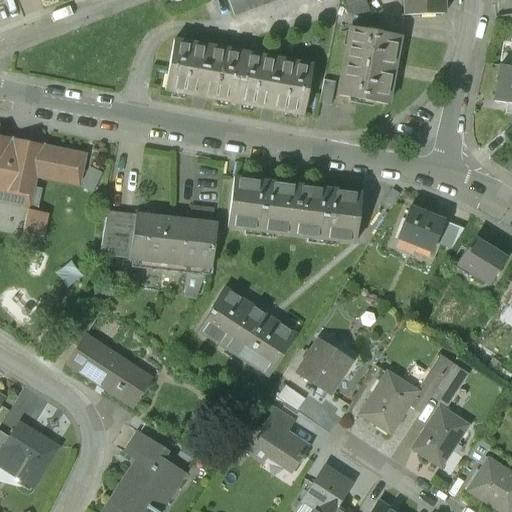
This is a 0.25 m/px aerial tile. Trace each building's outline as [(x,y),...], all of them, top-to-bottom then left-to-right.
[(245,12),(240,0),(228,0),(234,16),(245,12)] [(252,0),(240,0),(245,12),(256,9),(252,0)] [(265,0),(252,0),(256,9),(267,5),(265,0)] [(365,0),(341,0),(347,14),(372,19),(373,18),(365,0)] [(443,0),(403,0),(404,16),(444,14),(443,0)] [(400,37),(353,27),(339,96),(386,105),(400,37)] [(311,67),(174,43),(166,90),(303,113),(311,67)] [(511,71),(500,70),(496,103),(511,104),(511,71)] [(86,148),(0,129),(0,199),(26,205),(19,236),(44,242),(51,211),(40,208),(44,186),(35,184),(37,174),(78,184),(86,148)] [(192,149),(175,146),(173,157),(190,160),(192,149)] [(225,155),(196,150),(194,162),(223,167),(225,155)] [(297,187),(235,180),(230,227),(292,234),(297,187)] [(360,195),(297,187),(292,234),(355,242),(360,195)] [(443,222),(409,209),(398,239),(417,247),(415,253),(427,258),(430,251),(432,252),(435,244),(443,222)] [(135,215),(106,212),(99,256),(128,259),(135,215)] [(214,223),(135,215),(128,259),(209,268),(214,223)] [(463,229),(443,222),(435,244),(450,249),(463,229)] [(503,258),(475,239),(474,238),(467,249),(466,249),(455,265),(456,266),(457,265),(487,285),(487,286),(488,286),(498,270),(497,269),(505,258),(504,257),(503,258)] [(317,257),(304,257),(303,274),(316,275),(317,257)] [(225,291),(198,330),(222,347),(249,307),(225,291)] [(294,337),(249,307),(222,347),(267,377),(294,337)] [(96,345),(85,337),(67,365),(78,372),(96,345)] [(349,360),(319,341),(298,374),(328,394),(349,360)] [(132,369),(96,345),(78,372),(132,408),(147,385),(129,373),(132,369)] [(464,374),(451,365),(444,376),(457,384),(464,374)] [(387,373),(360,415),(389,434),(416,392),(387,373)] [(444,376),(431,396),(444,405),(457,384),(444,376)] [(305,399),(285,386),(278,397),(298,410),(305,399)] [(440,407),(412,449),(440,467),(467,425),(440,407)] [(273,411),(247,451),(263,461),(267,455),(292,471),(306,448),(285,434),(291,423),(273,411)] [(57,448),(17,423),(7,438),(0,449),(0,468),(32,488),(57,448)] [(166,451),(137,433),(124,453),(136,462),(152,472),(166,451)] [(511,511),(511,474),(488,459),(468,491),(501,511),(511,511)] [(152,472),(136,462),(103,511),(154,511),(150,509),(157,500),(163,504),(175,487),(152,472)] [(338,477),(322,467),(301,499),(315,508),(317,509),(320,505),(329,511),(333,511),(336,508),(349,488),(336,479),(338,477)] [(391,511),(377,502),(370,511),(391,511)]
